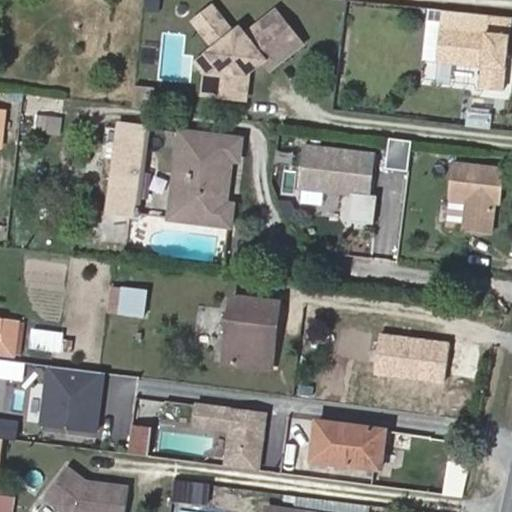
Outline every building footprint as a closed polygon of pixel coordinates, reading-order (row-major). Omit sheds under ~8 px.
[(144,0),(143,8),(158,10),(159,0),(144,0)] [(225,9),(208,23),(230,50),(223,55),(236,71),(231,96),(257,99),(260,73),(278,62),(285,70),(316,45),(288,11),(258,36),(254,30),(247,36),(225,9)] [(511,33),(454,28),(450,60),(495,65),(493,87),(511,88),(511,33)] [(223,55),(212,64),(219,74),(217,94),(231,96),(236,71),(223,55)] [(132,85),(133,108),(153,107),(152,85),(132,85)] [(489,129),(492,113),(466,110),(463,126),(489,129)] [(61,134),(63,117),(36,113),(34,130),(61,134)] [(138,213),(150,128),(121,124),(109,209),(138,213)] [(226,203),(233,159),(241,161),(244,140),(183,132),(171,217),(231,226),(235,204),(226,203)] [(299,144),(296,191),(371,196),(374,149),(299,144)] [(443,230),(496,235),(501,164),(449,160),(443,230)] [(301,195),(303,207),(330,203),(329,191),(301,195)] [(146,315),(151,289),(126,285),(121,310),(146,315)] [(223,362),(261,368),(267,323),(279,324),(281,302),(233,295),(223,362)] [(0,353),(17,356),(22,322),(0,318),(0,353)] [(274,369),(279,324),(267,323),(261,368),(274,369)] [(63,350),(65,334),(34,330),(32,346),(63,350)] [(99,431),(107,372),(103,372),(68,367),(51,365),(43,423),(99,431)] [(116,373),(112,420),(132,421),(136,375),(116,373)] [(255,470),(262,413),(193,404),(190,424),(227,429),(222,466),(255,470)] [(0,434),(15,436),(17,420),(0,418),(0,434)] [(383,471),(389,429),(320,420),(314,461),(383,471)] [(147,455),(150,425),(130,423),(127,453),(147,455)] [(88,481),(69,466),(45,497),(65,511),(126,511),(130,486),(88,481)] [(172,497),(202,501),(204,483),(174,479),(172,497)] [(0,511),(12,511),(14,496),(0,494),(0,511)]
